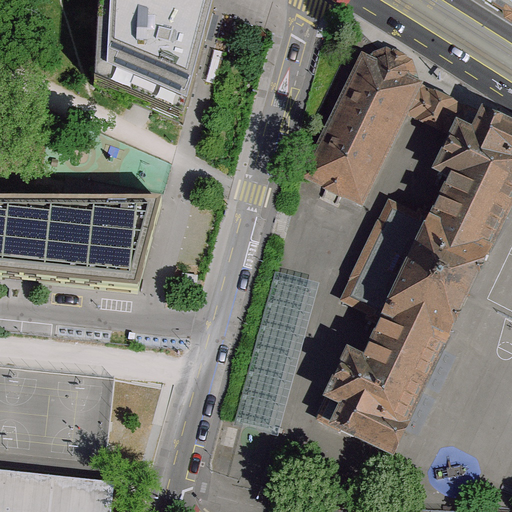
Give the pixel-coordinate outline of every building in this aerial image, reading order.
[(216,15),(181,0),(106,0),(95,80),(186,119),(216,15)] [(354,354),(320,420),(398,460),(511,232),(511,140),(492,130),(486,144),(468,135),(475,121),(361,62),(304,181),(363,211),(410,114),(462,140),(441,178),(457,185),(436,231),(393,210),(345,306),(389,327),(371,363),(354,354)] [(0,278),(138,292),(163,206),(0,206),(0,278)] [(285,431),(327,284),(282,271),(240,418),(285,431)] [(111,511),(114,486),(0,474),(0,511),(111,511)]
